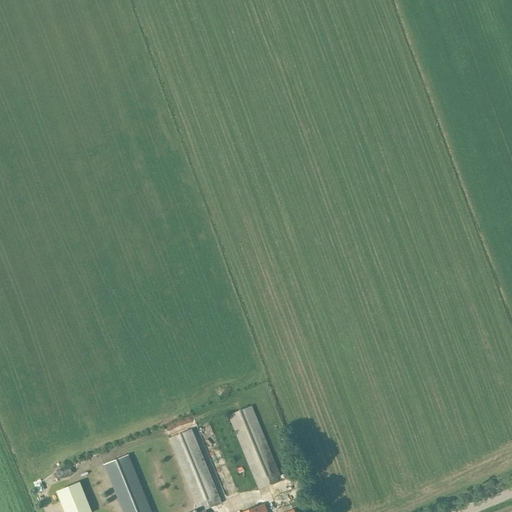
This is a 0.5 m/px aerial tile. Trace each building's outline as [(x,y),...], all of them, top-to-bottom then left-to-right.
[(282,480),(252,406),(228,415),(259,489),(282,480)] [(199,511),(222,503),(192,429),(169,438),(198,511),(199,511)] [(104,464),(123,511),(151,511),(128,455),(104,464)] [(81,477),(92,472),(87,461),(76,465),(81,477)] [(90,511),(79,483),(57,492),(65,511),(90,511)] [(267,511),(264,503),(242,511),(267,511)]
